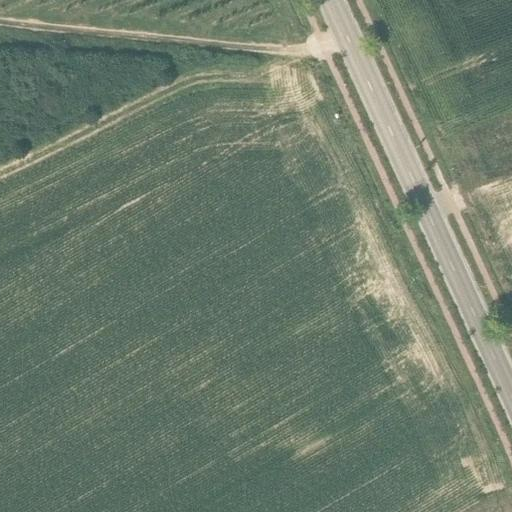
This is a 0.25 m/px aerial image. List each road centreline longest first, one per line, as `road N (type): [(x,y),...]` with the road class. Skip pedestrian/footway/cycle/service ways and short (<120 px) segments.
road 1 (secondary): [(327,0),(511,400)]
road 2 (track): [(0,23),(282,53),(343,34)]
